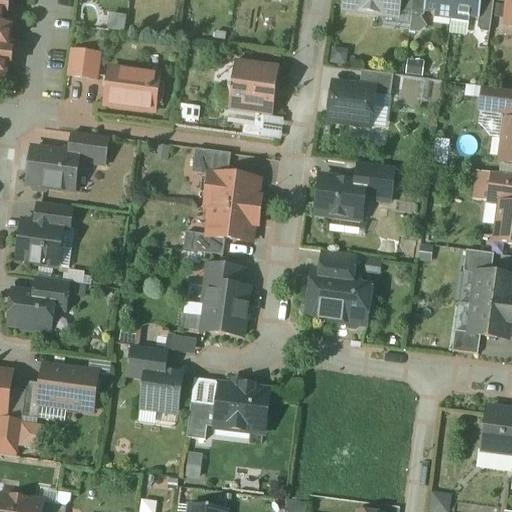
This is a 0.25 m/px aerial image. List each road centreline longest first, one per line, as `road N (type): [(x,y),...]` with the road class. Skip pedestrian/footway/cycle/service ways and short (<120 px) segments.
road 1 (residential): [(316,0),(266,330),(270,349)]
road 2 (unknown): [(8,126),(294,147)]
road 3 (residential): [(432,380),(270,349)]
road 4 (residential): [(432,380),(415,511)]
